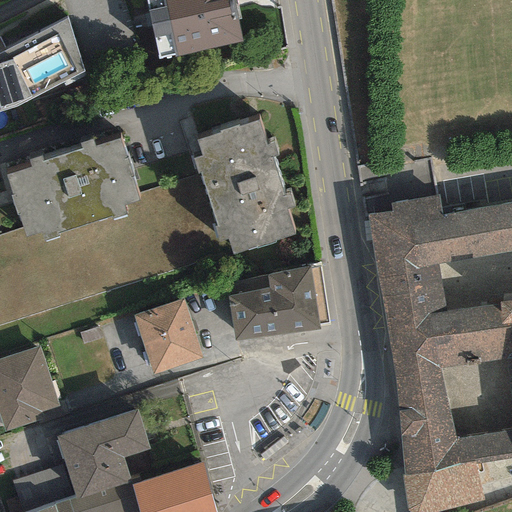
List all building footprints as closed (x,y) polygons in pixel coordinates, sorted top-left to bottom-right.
[(144,0),(157,59),(241,42),(232,0),(144,0)] [(0,111),(18,106),(84,70),(67,17),(0,53),(0,111)] [(258,120),(196,139),(201,156),(192,159),(197,174),(199,173),(215,225),(212,226),(217,241),(226,238),(231,255),(294,235),(287,212),(294,209),(289,193),(282,195),(271,160),(277,158),(273,142),(265,145),(258,120)] [(140,201),(121,139),(95,147),(92,138),(79,142),(81,148),(43,160),(41,155),(30,159),(33,167),(7,175),(25,237),(44,232),(47,242),(59,238),(57,233),(111,216),(113,219),(127,215),(125,206),(140,201)] [(409,511),(436,511),(484,500),(475,465),(511,458),(511,325),(501,327),(498,302),(502,302),(501,295),(445,303),(438,264),(511,250),(511,201),(447,212),(443,214),(438,196),(390,203),(391,211),(369,215),(401,440),(401,477),(406,509),(409,511)] [(268,289),(226,295),(232,343),(320,330),(320,325),(328,324),(320,266),(266,274),(268,289)] [(511,325),(511,293),(501,295),(502,302),(498,302),(501,327),(511,325)] [(182,300),(132,315),(151,374),(201,359),(182,300)] [(39,346),(0,358),(0,415),(5,431),(35,421),(33,415),(58,407),(39,346)] [(149,449),(137,410),(55,436),(64,464),(75,498),(131,479),(124,457),(149,449)] [(64,464),(11,481),(21,511),(31,511),(54,505),(75,498),(64,464)] [(140,482),(131,485),(138,511),(215,511),(201,464),(140,482)] [(75,498),(54,505),(56,511),(134,511),(138,511),(131,485),(140,482),(138,477),(131,479),(75,498)]
